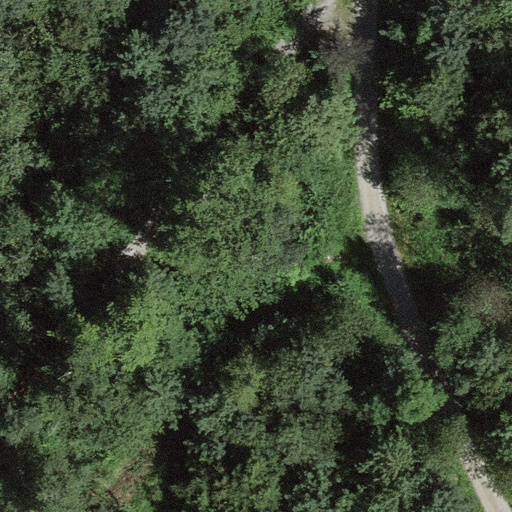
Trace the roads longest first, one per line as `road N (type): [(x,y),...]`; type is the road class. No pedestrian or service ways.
road 1 (track): [(349,0),(91,333),(0,403)]
road 2 (track): [(497,511),(451,430),(383,223),(374,0)]
